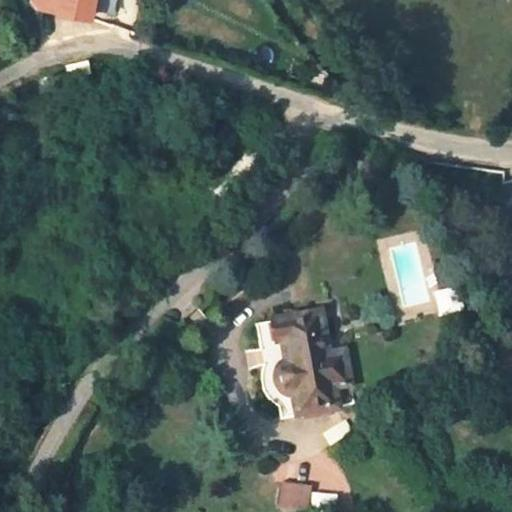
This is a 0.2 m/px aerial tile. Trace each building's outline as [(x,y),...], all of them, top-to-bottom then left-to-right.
[(31,0),(35,13),(93,25),(98,0),(31,0)] [(67,68),(68,75),(79,74),(78,67),(67,68)] [(431,354),(429,342),(418,346),(422,357),(431,354)] [(275,450),(329,440),(324,415),(315,380),(311,356),(307,343),(246,356),(262,428),(269,433),(273,440),(275,449),(275,450)] [(331,376),(315,380),(324,415),(340,410),(331,376)] [(308,511),(310,484),(279,482),(278,510),(308,511)]
